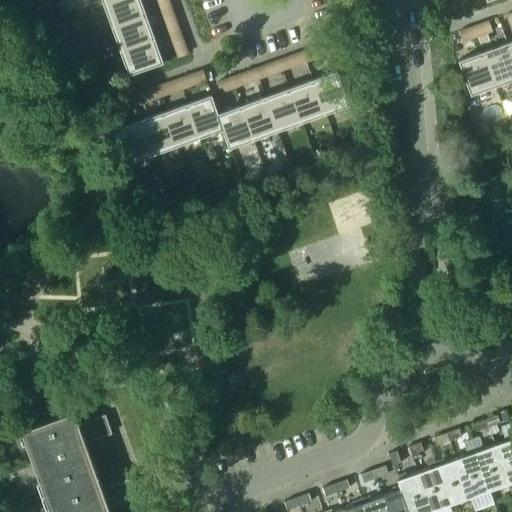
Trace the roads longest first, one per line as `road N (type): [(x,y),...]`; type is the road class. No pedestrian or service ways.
road 1 (residential): [(417,338),(399,0)]
road 2 (residential): [(225,511),(220,496),(356,442),(417,338)]
